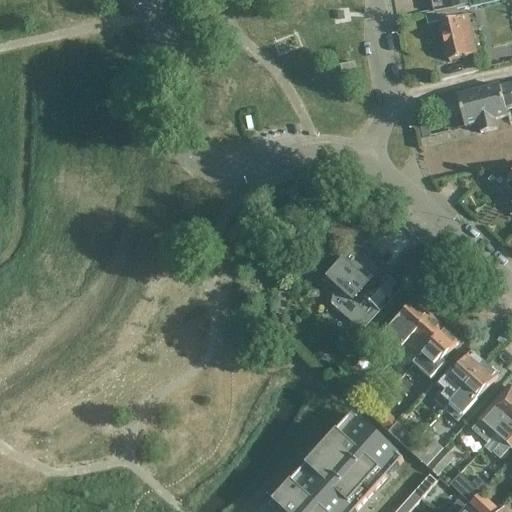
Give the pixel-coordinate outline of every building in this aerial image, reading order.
[(449,62),(477,55),(468,16),(440,23),(449,62)] [(322,19),(313,21),(314,30),(324,29),(322,19)] [(355,63),(340,66),(343,78),(357,75),(355,63)] [(500,87),(458,97),(465,128),(478,125),(480,134),(496,130),(494,121),(508,118),(506,112),(511,110),(511,85),(501,88),(500,87)] [(415,109),(418,123),(427,120),(424,106),(415,109)] [(511,168),(498,172),(489,182),(501,193),(506,188),(511,193),(511,168)] [(382,278),(370,268),(353,252),(343,263),(332,307),(346,319),(362,334),(370,325),(379,314),(401,290),(385,275),(382,278)] [(415,303),(399,320),(396,318),(390,326),(392,328),(383,338),(377,333),(368,344),(375,350),(384,340),(398,353),(430,316),(415,303)] [(430,316),(398,353),(399,354),(405,347),(418,359),(445,330),(430,316)] [(445,330),(418,359),(413,366),(431,382),(446,366),(443,363),(460,344),(445,330)] [(437,404),(445,412),(485,366),(472,354),(455,374),(451,370),(434,389),(443,397),(437,404)] [(485,366),(445,412),(458,424),(499,379),(485,366)] [(496,436),(511,417),(511,390),(510,389),(472,432),(480,439),(487,445),(496,436)] [(391,430),(397,424),(382,410),(376,416),(391,430)] [(354,511),(358,511),(378,490),(387,479),(383,475),(394,463),(399,467),(403,462),(353,416),(348,421),(353,425),(342,438),(337,434),(306,468),(311,472),(296,488),(291,484),(273,504),(281,511),(349,511),(352,510),(354,511)] [(511,417),(496,436),(504,443),(493,455),(501,461),(511,448),(511,417)] [(399,427),(392,436),(410,452),(418,443),(399,427)] [(418,443),(410,452),(426,466),(441,449),(432,441),(424,450),(418,443)] [(428,468),(435,475),(452,456),(445,450),(428,468)] [(479,497),(488,488),(478,479),(471,486),(460,476),(450,487),(471,506),(479,497)] [(429,477),(414,495),(422,501),(437,484),(429,477)] [(414,495),(399,511),(411,511),(422,501),(414,495)] [(495,511),(479,497),(471,506),(477,511),(495,511)] [(468,511),(458,503),(450,511),(468,511)]
